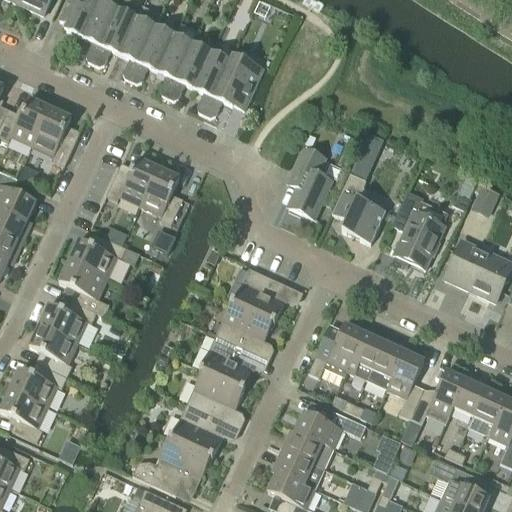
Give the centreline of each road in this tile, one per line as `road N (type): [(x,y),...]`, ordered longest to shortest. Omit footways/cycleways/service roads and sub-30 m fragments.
road 1 (residential): [(333,273),(258,237),(251,219),(260,199),(245,173),(112,111)]
road 2 (residential): [(0,357),(112,111)]
road 3 (residential): [(221,511),(333,273)]
road 4 (residential): [(511,367),(377,305),(333,273)]
road 5 (residential): [(112,111),(0,56)]
